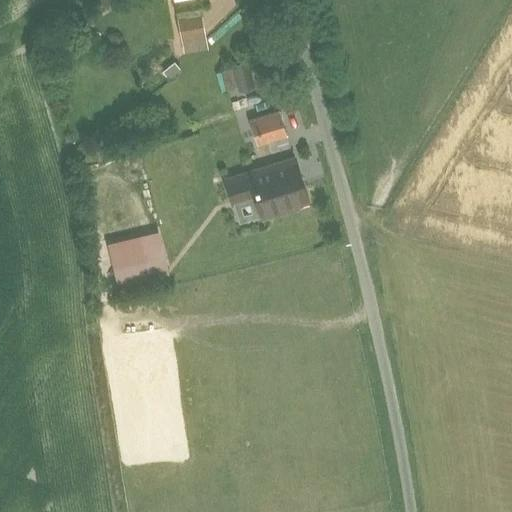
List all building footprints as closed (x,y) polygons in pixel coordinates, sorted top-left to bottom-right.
[(209,1),(185,5),(191,40),(215,36),(209,1)] [(256,44),(236,50),(245,81),(265,75),(256,44)] [(287,97),(255,106),(263,133),(276,129),(295,124),(287,97)] [(295,124),(276,129),(280,144),(300,138),(295,124)] [(305,144),(230,166),(238,191),(265,183),(271,204),(319,190),(305,144)] [(111,226),(103,227),(104,237),(112,236),(111,226)] [(167,230),(113,241),(124,291),(177,280),(167,230)]
